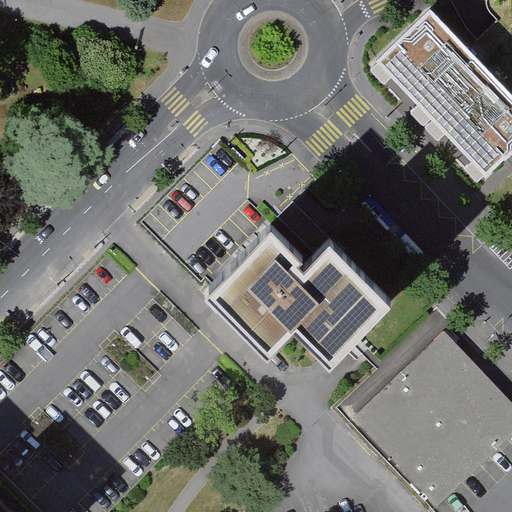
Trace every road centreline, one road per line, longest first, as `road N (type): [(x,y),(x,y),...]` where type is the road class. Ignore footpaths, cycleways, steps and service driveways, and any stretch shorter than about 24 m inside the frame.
road 1 (tertiary): [(229,80),(0,302)]
road 2 (tertiary): [(511,304),(312,90)]
